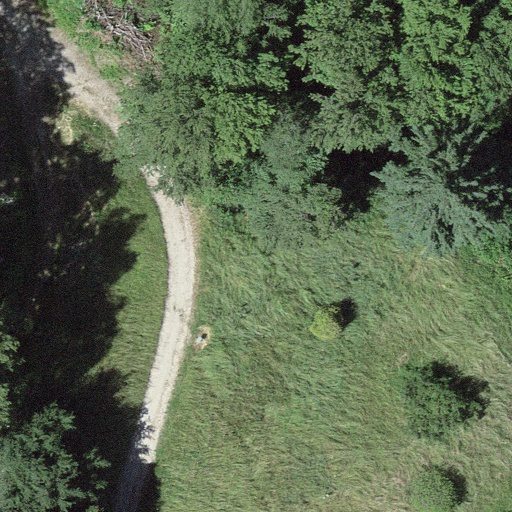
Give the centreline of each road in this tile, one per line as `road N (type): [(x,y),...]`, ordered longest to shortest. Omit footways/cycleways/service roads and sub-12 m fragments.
road 1 (track): [(123,511),(182,274),(136,126),(3,0)]
road 2 (track): [(0,29),(43,169),(46,233),(35,296),(0,361)]
